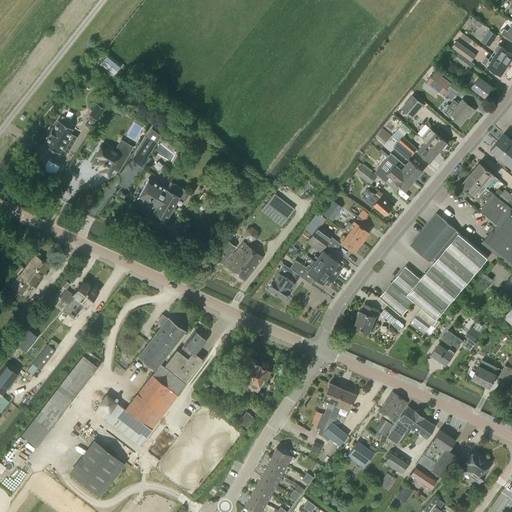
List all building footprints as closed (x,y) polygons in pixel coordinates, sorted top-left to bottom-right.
[(511,25),(508,31),(504,29),(501,34),(511,41),(511,25)] [(489,30),(482,40),(490,45),(497,35),(489,30)] [(456,41),(452,47),(471,61),(475,55),(456,41)] [(511,52),(499,44),(492,54),(508,65),(511,58),(511,52)] [(98,61),(97,62),(97,64),(97,66),(98,67),(98,69),(99,70),(100,70),(101,70),(102,70),(111,77),(121,65),(104,51),(98,59),(98,61)] [(452,56),(470,69),(474,64),(456,51),(452,56)] [(482,62),(486,65),(501,75),(508,65),(492,54),(489,59),(486,57),(482,62)] [(432,101),(439,91),(443,94),(451,83),(436,71),(419,91),(432,101)] [(493,86),(478,74),(473,71),(469,75),(474,79),(476,81),(472,86),(485,96),(493,86)] [(413,95),(401,108),(412,117),(423,104),(413,95)] [(454,100),(445,112),(460,124),(468,115),(469,116),(475,110),(463,99),(459,104),(454,100)] [(97,103),(89,114),(96,119),(104,108),(97,103)] [(70,120),(62,116),(60,120),(58,120),(53,128),(52,127),(48,135),(49,136),(44,144),(58,152),(61,148),(68,152),(76,137),(70,133),(72,128),(67,125),(70,120)] [(417,148),(403,136),(409,129),(403,123),(392,136),(398,142),(404,147),(412,154),(417,148)] [(435,131),(434,131),(429,128),(421,137),(426,142),(426,141),(439,151),(447,142),(435,131)] [(137,151),(147,157),(146,156),(156,144),(160,136),(152,129),(137,151)] [(511,139),(504,133),(497,142),(511,153),(511,139)] [(430,162),(439,151),(426,141),(426,142),(418,151),(430,162)] [(398,142),(394,147),(408,159),(409,158),(412,154),(404,147),(398,142)] [(511,167),(511,153),(497,142),(491,150),(511,167)] [(108,148),(103,145),(98,151),(100,152),(94,160),(101,165),(100,167),(107,172),(112,165),(118,170),(130,154),(124,150),(121,153),(110,146),(108,148)] [(387,156),(394,162),(414,180),(417,177),(423,170),(410,160),(406,165),(393,154),(387,148),(383,153),(387,156)] [(414,180),(394,162),(385,172),(381,168),(376,174),(395,190),(400,184),(406,190),(411,184),(411,183),(414,180)] [(499,179),(495,176),(492,173),(480,162),(471,174),(486,187),(491,181),(494,184),(499,179)] [(377,176),(362,164),(356,172),(371,184),(377,176)] [(474,194),(478,197),(486,187),(471,174),(462,184),(474,195),(474,194)] [(137,197),(155,207),(159,200),(160,201),(166,189),(157,183),(158,182),(154,179),(153,181),(148,178),(137,197)] [(170,181),(166,189),(160,201),(159,200),(155,207),(153,211),(166,218),(178,196),(183,199),(188,191),(170,181)] [(208,204),(217,191),(208,184),(199,198),(208,204)] [(511,199),(499,189),(494,194),(511,208),(511,199)] [(494,194),(490,190),(486,196),(490,200),(494,194)] [(373,208),(375,205),(386,214),(393,205),(385,199),(387,197),(379,191),(376,194),(374,192),(366,202),(373,208)] [(274,192),(267,202),(286,218),(294,208),(274,192)] [(511,208),(494,194),(490,200),(481,210),(497,224),(482,242),(511,267),(511,208)] [(342,207),(332,200),(329,198),(320,210),(323,212),(323,213),(332,220),(342,207)] [(364,218),(367,213),(361,209),(358,215),(364,218)] [(405,266),(379,297),(401,316),(414,300),(436,319),(488,257),(436,213),(411,244),(430,260),(433,263),(420,278),(405,266)] [(369,231),(354,220),(351,223),(349,221),(343,228),(348,232),(348,231),(362,241),(369,231)] [(317,226),(312,234),(325,244),(330,236),(317,226)] [(245,236),(250,240),(256,238),(257,231),(252,227),(246,230),(245,236)] [(354,251),(362,241),(348,231),(348,232),(345,236),(343,235),(339,239),(354,251)] [(306,241),(319,251),(325,244),(312,234),(306,241)] [(227,240),(213,256),(222,263),(225,259),(228,261),(225,265),(244,280),(262,257),(243,242),(234,254),(231,252),(236,247),(227,240)] [(322,250),(315,260),(336,276),(340,271),(334,267),(338,262),(322,250)] [(33,286),(48,265),(35,255),(20,275),(18,274),(10,286),(21,294),(29,283),(33,286)] [(286,263),(290,266),(289,268),(296,272),(301,276),(305,270),(322,283),(326,277),(332,281),(336,276),(315,260),(310,266),(308,264),(306,267),(295,259),(294,261),(290,258),(286,263)] [(291,280),(296,272),(289,268),(282,264),(266,288),(284,299),(295,283),(291,280)] [(65,308),(70,311),(90,286),(83,280),(72,294),(74,296),(65,308)] [(97,292),(90,286),(70,311),(70,312),(68,314),(73,318),(84,304),(87,305),(97,292)] [(511,294),(504,288),(499,293),(508,300),(511,295),(511,294)] [(49,301),(54,295),(49,291),(44,297),(49,301)] [(375,325),(372,324),(378,310),(364,304),(361,311),(355,326),(372,333),(374,332),(376,328),(375,325)] [(511,306),(503,317),(511,324),(511,306)] [(415,315),(408,309),(399,320),(405,326),(415,315)] [(382,315),(392,324),(400,330),(404,326),(386,310),(385,310),(382,315)] [(116,403),(117,403),(106,394),(99,405),(95,411),(139,445),(167,409),(186,384),(160,363),(185,331),(168,318),(167,318),(162,314),(156,322),(161,326),(138,357),(155,370),(125,409),(116,403)] [(412,321),(425,331),(431,334),(436,328),(417,314),(412,321)] [(472,327),(465,336),(474,342),(484,327),(477,322),(473,328),(472,327)] [(29,331),(18,345),(24,350),(36,336),(35,335),(29,331)] [(206,340),(201,336),(195,331),(179,351),(176,349),(164,365),(185,381),(203,359),(195,354),(206,340)] [(430,355),(438,361),(456,336),(449,331),(441,341),(440,341),(430,355)] [(456,336),(438,361),(445,366),(455,352),(462,341),(456,336)] [(55,350),(47,344),(33,363),(41,369),(55,350)] [(81,353),(20,435),(36,447),(97,365),(81,353)] [(240,366),(236,374),(241,376),(241,377),(245,379),(249,381),(247,385),(257,390),(262,377),(265,379),(269,371),(257,365),(258,364),(257,363),(256,361),(252,359),(250,360),(249,360),(245,368),(240,366)] [(482,360),(473,379),(490,386),(491,387),(499,368),(498,368),(494,365),(482,360)] [(5,364),(0,370),(0,391),(3,394),(18,374),(5,364)] [(500,376),(506,378),(511,367),(505,365),(500,376)] [(329,418),(332,411),(342,388),(329,383),(323,398),(329,401),(324,414),(322,413),(316,427),(320,428),(318,433),(322,435),(329,418)] [(354,393),(342,388),(332,411),(337,413),(340,406),(347,409),(354,393)] [(408,402),(391,391),(378,411),(386,416),(384,419),(383,418),(375,429),(385,436),(395,422),(394,422),(408,402)] [(0,410),(1,411),(8,401),(1,395),(0,395),(0,410)] [(399,441),(398,439),(407,426),(413,431),(413,429),(414,429),(423,417),(422,413),(417,410),(414,410),(408,406),(386,436),(396,442),(396,441),(398,443),(399,441)] [(337,413),(332,411),(329,418),(335,420),(338,413),(337,413)] [(254,418),(246,412),(238,421),(247,428),(254,418)] [(421,434),(426,438),(434,425),(423,417),(414,429),(419,433),(418,434),(420,436),(421,434)] [(323,432),(322,435),(328,439),(330,437),(339,444),(346,435),(331,423),(323,432)] [(448,450),(455,440),(439,429),(415,464),(416,465),(427,472),(439,480),(449,464),(455,456),(455,455),(448,450)] [(100,497),(124,463),(92,439),(67,473),(100,497)] [(317,450),(320,451),(323,444),(320,443),(314,441),(311,448),(317,450)] [(373,453),(356,441),(347,455),(363,467),(373,453)] [(276,447),(271,457),(286,466),(292,456),(276,447)] [(392,451),(384,462),(400,473),(408,462),(392,451)] [(461,467),(463,469),(463,470),(479,482),(485,474),(484,473),(488,468),(486,467),(488,463),(473,452),(461,467)] [(461,460),(455,456),(449,464),(455,469),(461,460)] [(271,457),(265,467),(281,475),(286,466),(271,457)] [(416,465),(408,476),(419,484),(427,472),(416,465)] [(265,467),(260,476),(276,485),(281,475),(265,467)] [(304,476),(310,481),(313,477),(307,472),(304,476)] [(379,484),(387,490),(395,478),(387,472),(379,484)] [(427,472),(419,484),(431,491),(439,480),(427,472)] [(260,476),(255,486),(271,494),(276,485),(260,476)] [(310,481),(304,476),(301,479),(308,484),(310,481)] [(395,496),(404,502),(413,490),(404,484),(395,496)] [(255,486),(250,495),(266,504),(271,494),(255,486)] [(291,493),(297,498),(300,494),(294,489),(291,493)] [(297,498),(291,493),(288,496),(294,501),(297,498)] [(257,511),(261,511),(266,504),(250,495),(245,505),(257,511)] [(443,502),(434,495),(423,510),(426,511),(428,511),(435,503),(440,507),(443,502)] [(307,509),(312,503),(308,500),(303,506),(307,509)] [(312,503),(307,509),(310,511),(315,505),(312,503)]
